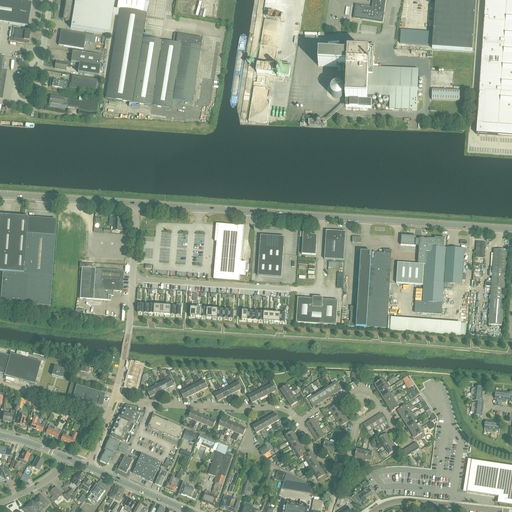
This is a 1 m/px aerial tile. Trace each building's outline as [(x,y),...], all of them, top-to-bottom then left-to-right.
[(0,0),(0,22),(28,27),(32,3),(7,0),(0,0)] [(105,99),(171,109),(173,99),(192,102),(202,39),(177,35),(176,44),(142,38),(146,14),(147,14),(149,0),(118,0),(117,9),(114,8),(114,0),(65,0),(62,21),(71,22),(70,28),(109,34),(113,15),(118,16),(105,99)] [(354,18),(382,22),(385,0),(373,0),(372,8),(356,5),(354,18)] [(432,49),(473,52),(476,0),(435,0),(433,33),(432,46),(432,49)] [(511,0),(485,0),(476,134),(511,136),(511,0)] [(10,41),(28,44),(30,31),(12,28),(10,41)] [(433,33),(401,30),(400,44),(432,46),(433,33)] [(58,46),(83,50),(86,35),(61,31),(58,46)] [(389,109),(417,111),(418,77),(418,70),(375,68),(375,57),(373,57),(374,44),(369,44),(369,47),(348,46),(348,54),(347,54),(347,56),(319,55),(318,67),(338,67),(338,71),(346,71),(345,100),(346,100),(346,108),(371,109),(372,97),(390,97),(389,109)] [(79,64),(100,67),(102,56),(72,52),(71,62),(79,64)] [(54,69),(65,70),(66,64),(71,65),(71,63),(67,62),(67,63),(55,62),(54,69)] [(78,73),(98,76),(100,67),(79,64),(78,73)] [(277,76),(289,78),(290,68),(279,66),(279,67),(258,64),(257,72),(277,75),(277,76)] [(465,65),(452,65),(453,79),(465,78),(465,65)] [(69,88),(100,93),(101,81),(72,77),(71,84),(70,84),(69,88)] [(62,90),(66,90),(68,82),(59,80),(59,81),(53,80),(52,87),(62,89),(62,90)] [(432,100),(459,101),(460,90),(432,89),(432,100)] [(92,118),(95,118),(95,116),(96,116),(99,101),(84,99),(84,97),(80,97),(79,101),(68,100),(63,99),(64,97),(50,95),(49,105),(49,107),(67,109),(67,108),(79,109),(78,114),(93,116),(92,118)] [(0,271),(3,272),(0,302),(49,306),(55,236),(26,234),(28,217),(0,215),(0,271)] [(113,231),(120,231),(121,219),(113,218),(113,231)] [(241,263),(245,227),(238,226),(238,228),(238,230),(229,229),(218,228),(217,239),(217,241),(216,241),(215,240),(215,242),(217,242),(214,279),(240,282),(240,276),(246,277),(247,263),(241,263)] [(302,254),(316,255),(317,235),(311,235),(311,231),(303,230),(302,254)] [(324,257),(324,259),(344,261),(346,232),(333,231),(333,234),(328,233),(326,257),(324,257)] [(397,271),(396,283),(424,285),(423,302),(422,314),(442,315),(443,291),(444,284),(462,285),(462,284),(462,275),(464,249),(444,248),(445,238),(435,237),(434,239),(427,238),(427,239),(425,239),(420,238),(419,240),(416,240),(416,238),(416,236),(403,235),(401,235),(401,237),(401,245),(415,246),(419,246),(418,253),(418,259),(418,262),(418,264),(398,263),(397,271)] [(258,276),(282,278),(284,247),(282,247),(282,237),(261,236),(258,276)] [(475,258),(484,258),(486,243),(477,242),(475,258)] [(356,327),(387,329),(391,254),(392,250),(383,250),(383,253),(361,252),(358,306),(350,306),(350,312),(351,312),(351,321),(345,321),(344,326),(356,327)] [(486,283),(486,286),(491,287),(490,300),(488,326),(502,327),(503,301),(507,251),(496,250),(494,251),(494,253),(492,253),(490,269),(492,271),(492,283),(486,283)] [(80,299),(111,301),(111,296),(113,296),(114,291),(122,291),(123,271),(93,269),(82,268),(80,299)] [(310,324),(323,325),(325,300),(323,300),(323,298),(313,297),(313,299),(311,299),(310,324)] [(296,323),(310,324),(311,299),(298,298),(296,323)] [(323,325),(336,326),(338,301),(325,300),(323,325)] [(388,330),(466,336),(467,324),(391,318),(391,316),(389,316),(388,330)] [(4,376),(35,385),(35,382),(41,363),(10,354),(10,356),(0,353),(0,373),(4,374),(4,376)] [(126,387),(136,390),(143,366),(132,363),(126,387)] [(168,389),(165,382),(164,380),(161,376),(159,377),(161,381),(160,381),(161,384),(159,385),(162,392),(168,389)] [(192,387),(196,394),(202,391),(198,384),(197,381),(195,377),(193,378),(195,383),(193,383),(194,386),(192,387)] [(165,382),(168,389),(174,386),(171,379),(166,381),(165,382)] [(374,384),(377,389),(385,384),(387,383),(386,381),(386,382),(384,379),(382,380),(374,384)] [(69,384),(61,382),(59,381),(56,392),(66,395),(69,384)] [(198,384),(202,391),(208,388),(204,381),(201,382),(198,384)] [(333,384),(338,392),(342,389),(337,382),(333,384)] [(242,389),(238,383),(232,386),(236,392),(242,389)] [(221,392),(224,398),(230,395),(226,389),(224,390),(223,388),(222,388),(219,384),(217,385),(219,389),(221,392)] [(266,387),(270,394),(276,391),(272,384),(268,386),(266,387)] [(329,387),(334,395),(338,392),(333,384),(329,387)] [(385,384),(377,389),(380,394),(388,389),(385,384)] [(153,388),(156,395),(162,392),(159,385),(155,387),(153,388)] [(293,390),(297,387),(295,385),(291,388),(289,389),(287,386),(280,390),(284,395),(291,391),(293,390)] [(73,397),(102,406),(105,394),(76,386),(73,397)] [(231,386),(226,389),(230,395),(236,392),(232,386),(231,386)] [(187,389),(190,397),(196,394),(192,387),(189,388),(187,389)] [(264,397),(270,394),(266,387),(264,389),(260,390),(264,397)] [(325,390),(330,397),(334,395),(329,387),(325,390)] [(156,395),(153,388),(152,389),(151,389),(147,391),(150,398),(156,395)] [(180,392),(184,400),(190,397),(187,389),(184,391),(180,392)] [(380,394),(383,398),(391,394),(388,389),(380,394)] [(258,400),(264,397),(260,390),(257,392),(254,393),(258,400)] [(321,392),(326,400),(330,397),(325,390),(321,392)] [(291,391),(284,395),(288,401),(294,397),(291,392),(291,391)] [(502,403),(503,392),(496,391),(495,399),(497,399),(497,401),(498,403),(502,403)] [(215,395),(218,402),(224,398),(221,392),(217,393),(215,395)] [(317,395),(322,402),(326,400),(321,392),(317,395)] [(383,398),(386,403),(393,398),(396,397),(393,392),(391,394),(383,398)] [(505,404),(507,402),(507,400),(509,401),(509,398),(510,393),(506,392),(503,392),(502,403),(505,404)] [(258,400),(254,393),(253,394),(248,396),(252,403),(258,400)] [(476,401),(482,401),(483,394),(471,393),(471,397),(472,398),(474,399),(474,401),(476,401)] [(313,397),(318,405),(322,402),(317,395),(313,397)] [(288,401),(291,407),(298,402),(304,399),(303,397),(297,401),(294,397),(288,401)] [(309,400),(313,407),(318,405),(313,397),(309,400)] [(17,408),(22,409),(23,404),(25,404),(26,399),(19,398),(17,408)] [(386,403),(388,407),(396,403),(393,398),(386,403)] [(388,407),(391,412),(402,406),(400,403),(401,402),(400,401),(396,403),(388,407)] [(472,408),(483,409),(484,402),(483,402),(482,401),(476,401),(476,403),(474,403),(472,404),(472,408)] [(329,409),(333,415),(341,410),(338,403),(329,409)] [(397,411),(400,415),(408,411),(410,409),(408,405),(405,406),(397,411)] [(123,413),(121,417),(134,423),(135,421),(137,422),(140,416),(138,415),(139,413),(126,407),(124,411),(123,413)] [(482,416),(483,409),(472,408),(471,411),(472,413),(475,413),(474,415),(482,416)] [(3,421),(11,423),(12,415),(14,415),(15,411),(11,410),(10,415),(4,414),(3,421)] [(333,415),(337,421),(345,415),(341,410),(333,415)] [(195,421),(198,414),(191,411),(188,418),(193,420),(195,421)] [(408,411),(400,415),(403,420),(411,415),(408,411)] [(16,424),(23,425),(25,417),(22,417),(23,413),(19,412),(18,415),(19,416),(16,424)] [(385,428),(388,426),(386,422),(381,413),(375,417),(380,425),(382,424),(385,428)] [(197,422),(201,423),(204,416),(198,414),(195,421),(196,421),(197,422)] [(276,414),(270,417),(278,430),(280,429),(276,422),(279,420),(276,414)] [(337,421),(340,427),(349,421),(345,415),(337,421)] [(403,420),(406,425),(414,420),(411,415),(403,420)] [(115,427),(128,432),(129,431),(131,432),(134,425),(132,424),(132,423),(134,423),(121,417),(120,416),(118,420),(117,423),(115,427)] [(164,434),(179,440),(184,429),(168,422),(168,423),(153,416),(148,427),(164,434)] [(210,419),(204,416),(201,423),(204,425),(206,425),(207,426),(210,419)] [(30,428),(36,430),(38,425),(40,420),(34,417),(30,428)] [(270,417),(264,420),(268,427),(271,425),(275,431),(278,430),(270,417)] [(369,421),(374,429),(380,425),(375,417),(369,421)] [(225,428),(228,421),(222,418),(219,425),(221,427),(220,429),(221,430),(218,439),(220,440),(221,439),(222,435),(224,430),(225,428)] [(306,423),(310,429),(318,424),(314,418),(306,423)] [(216,422),(210,419),(207,426),(210,427),(213,428),(216,422)] [(266,437),(268,436),(264,429),(268,427),(264,420),(258,423),(262,430),(263,432),(266,437)] [(406,425),(409,429),(416,424),(414,420),(406,425)] [(228,421),(225,428),(231,431),(234,424),(228,421)] [(363,424),(368,433),(374,429),(369,421),(363,424)] [(487,433),(491,433),(493,422),(485,421),(484,428),(487,429),(486,431),(487,433)] [(36,430),(42,432),(44,427),(46,423),(43,422),(42,426),(38,425),(36,430)] [(427,425),(430,430),(436,426),(433,422),(427,425)] [(491,433),(495,434),(496,432),(497,430),(499,430),(500,423),(493,422),(491,433)] [(262,430),(258,423),(253,427),(256,434),(261,431),(262,430)] [(409,429),(412,434),(419,429),(418,427),(421,425),(419,423),(417,425),(416,424),(409,429)] [(232,439),(234,440),(240,426),(234,424),(231,431),(234,432),(232,439)] [(310,429),(313,435),(322,430),(318,424),(310,429)] [(46,433),(51,436),(54,431),(55,427),(49,425),(48,428),(46,433)] [(246,429),(240,426),(234,440),(237,441),(239,434),(243,436),(246,429)] [(128,432),(115,427),(113,430),(112,433),(111,437),(123,443),(124,441),(127,442),(130,435),(127,434),(128,432)] [(51,436),(57,438),(59,433),(60,434),(61,430),(59,429),(57,432),(54,431),(51,436)] [(416,437),(419,441),(426,436),(424,432),(422,433),(419,429),(412,434),(415,438),(416,437)] [(183,439),(195,444),(199,435),(186,430),(183,439)] [(313,435),(317,441),(325,436),(322,430),(313,435)] [(285,436),(288,440),(296,436),(293,431),(285,436)] [(69,438),(66,443),(72,445),(74,440),(77,434),(74,433),(71,439),(69,438)] [(381,442),(389,437),(386,433),(379,438),(381,442)] [(216,451),(219,443),(200,435),(198,440),(212,446),(211,449),(216,451)] [(291,445),(298,440),(296,436),(288,440),(291,445)] [(163,439),(177,446),(178,443),(164,437),(163,439)] [(384,446),(392,442),(389,437),(381,442),(384,446)] [(112,460),(119,443),(110,439),(109,442),(108,442),(107,446),(107,447),(105,450),(106,451),(104,456),(104,455),(101,461),(108,465),(111,459),(112,460)] [(291,445),(294,450),(301,445),(298,440),(291,445)] [(270,451),(269,450),(273,448),(269,442),(265,445),(267,448),(261,452),(264,456),(270,451)] [(387,451),(394,446),(392,442),(384,446),(387,451)] [(412,445),(417,453),(421,450),(416,442),(412,445)] [(208,474),(217,477),(218,477),(226,454),(228,447),(219,443),(216,451),(208,474)] [(294,450),(296,454),(304,450),(301,445),(294,450)] [(408,448),(413,455),(417,453),(412,445),(408,448)] [(387,451),(389,454),(397,450),(394,446),(387,451)] [(404,450),(409,458),(413,455),(408,448),(404,450)] [(180,455),(189,459),(192,453),(189,452),(182,449),(180,455)] [(123,451),(139,459),(140,458),(128,452),(124,450),(123,451)] [(299,459),(304,457),(303,457),(307,454),(304,450),(296,454),(299,459)] [(400,453),(404,460),(409,458),(404,450),(400,453)] [(19,462),(26,465),(26,462),(27,462),(30,455),(24,452),(22,456),(21,456),(19,459),(20,459),(19,462)] [(304,457),(306,461),(314,457),(311,452),(307,454),(303,457),(304,457)] [(208,505),(214,507),(217,498),(218,496),(219,496),(226,477),(225,477),(230,461),(232,456),(226,454),(218,477),(217,477),(211,496),(209,500),(210,500),(208,505)] [(139,461),(158,469),(161,463),(160,464),(156,462),(157,461),(146,457),(146,458),(142,456),(142,455),(139,461)] [(120,467),(128,471),(133,461),(125,457),(120,467)] [(306,461),(309,466),(317,461),(314,457),(306,461)] [(32,469),(33,468),(39,471),(43,462),(37,458),(34,465),(34,466),(31,464),(29,467),(32,469)] [(467,492),(498,497),(498,503),(497,503),(511,505),(511,466),(472,460),(468,459),(468,460),(468,463),(471,464),(467,492)] [(9,468),(14,470),(17,462),(13,460),(9,468)] [(320,466),(317,461),(309,466),(312,470),(320,466)] [(134,474),(137,476),(140,477),(143,478),(143,479),(146,480),(149,482),(152,483),(158,471),(153,469),(152,469),(144,465),(139,462),(134,474)] [(312,470),(315,475),(322,470),(320,466),(312,470)] [(4,469),(3,468),(2,468),(1,468),(0,467),(0,483),(6,481),(4,475),(8,473),(8,472),(7,471),(6,470),(5,470),(4,469)] [(155,484),(161,487),(165,478),(168,472),(164,471),(161,470),(159,475),(155,484)] [(315,475),(319,482),(327,478),(322,470),(315,475)] [(265,480),(270,482),(271,479),(273,473),(268,471),(265,480)] [(72,483),(78,487),(85,477),(79,473),(72,483)] [(165,488),(175,492),(179,481),(180,481),(183,474),(178,473),(176,479),(170,476),(165,488)] [(21,479),(26,483),(30,478),(24,474),(21,479)] [(241,495),(245,496),(246,494),(247,492),(249,487),(251,479),(249,478),(247,483),(246,483),(241,495)] [(92,486),(90,485),(92,482),(87,479),(83,485),(80,489),(82,490),(87,494),(92,486)] [(194,499),(195,499),(196,499),(197,497),(198,494),(196,493),(196,492),(194,492),(195,490),(194,490),(195,489),(190,487),(190,488),(189,488),(189,485),(183,483),(180,493),(182,493),(181,495),(191,499),(194,499)] [(94,500),(97,502),(99,500),(105,491),(97,485),(91,494),(95,497),(94,499),(95,499),(94,500)] [(114,499),(115,497),(118,491),(117,491),(119,487),(116,485),(115,488),(113,487),(110,494),(111,495),(109,502),(112,503),(114,499)] [(51,499),(54,503),(63,495),(56,487),(50,493),(54,497),(51,499)] [(118,491),(115,497),(121,499),(125,490),(119,487),(117,491),(118,491)] [(66,493),(70,497),(75,492),(71,488),(66,493)] [(353,493),(360,503),(363,501),(364,502),(373,495),(369,489),(368,488),(358,494),(356,491),(353,493)] [(206,504),(208,505),(210,500),(209,500),(211,496),(210,495),(211,492),(208,491),(207,491),(206,492),(205,494),(204,493),(201,502),(202,503),(202,504),(203,505),(204,505),(205,505),(206,504)] [(71,499),(70,497),(66,493),(63,496),(68,502),(71,499)] [(236,511),(241,501),(235,500),(237,494),(234,494),(233,499),(228,511),(236,511)] [(79,501),(82,504),(87,498),(83,495),(79,501)] [(228,511),(233,499),(225,496),(220,509),(228,511)] [(33,504),(37,508),(39,510),(41,507),(43,509),(49,504),(43,498),(41,500),(39,498),(33,504)] [(125,506),(126,506),(132,510),(136,503),(129,499),(125,506)] [(273,511),(274,509),(269,508),(272,500),(268,499),(267,501),(266,504),(264,511),(263,511),(273,511)] [(312,508),(312,511),(313,511),(314,511),(320,511),(321,509),(322,509),(323,501),(318,501),(315,500),(313,500),(312,508)] [(34,511),(37,508),(33,504),(32,502),(28,506),(27,505),(22,509),(24,511),(34,511)] [(110,510),(112,511),(115,511),(120,506),(116,503),(110,510)] [(241,511),(251,511),(252,509),(254,506),(245,503),(241,511)] [(308,511),(309,507),(304,507),(298,506),(299,506),(296,505),(295,506),(290,505),(290,504),(285,503),(283,511),(308,511)]
